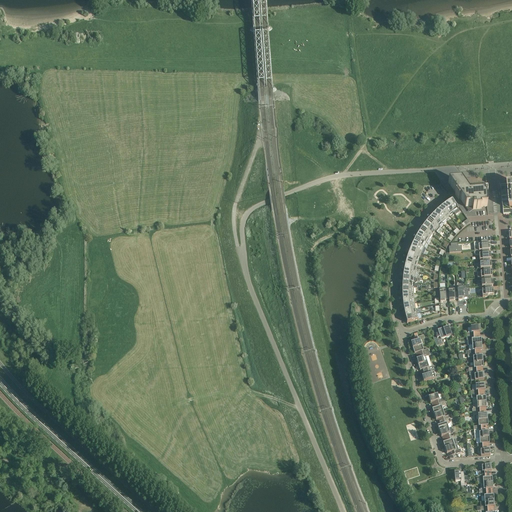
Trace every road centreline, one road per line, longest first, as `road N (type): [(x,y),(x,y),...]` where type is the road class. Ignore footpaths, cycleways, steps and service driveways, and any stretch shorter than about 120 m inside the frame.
road 1 (unclassified): [(343,511),(244,265),(245,216),(285,195)]
road 2 (unclassified): [(511,169),(342,175),(285,195)]
road 3 (secondary): [(139,511),(0,380)]
road 4 (residential): [(497,460),(442,463),(401,334)]
road 5 (residential): [(401,334),(393,296),(399,256),(419,218),(444,195)]
